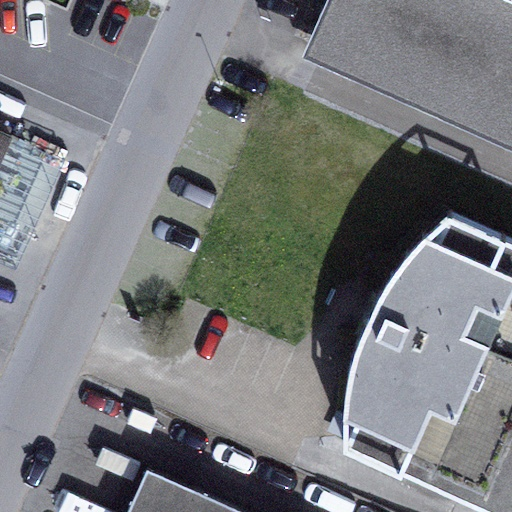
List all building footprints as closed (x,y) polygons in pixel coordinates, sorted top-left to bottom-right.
[(51,0),(50,2),(66,9),(70,0),(51,0)] [(511,129),(326,47),(346,0),(326,0),(302,56),(511,148),(511,129)] [(346,0),(326,47),(511,129),(511,15),(477,0),(346,0)] [(511,0),(477,0),(511,15),(511,0)] [(0,160),(11,136),(0,131),(0,160)] [(0,262),(17,270),(65,161),(11,136),(0,160),(0,262)] [(408,245),(380,289),(358,339),(345,389),(345,441),(489,505),(505,511),(511,511),(511,239),(448,211),(408,245)] [(250,511),(149,466),(128,511),(250,511)]
